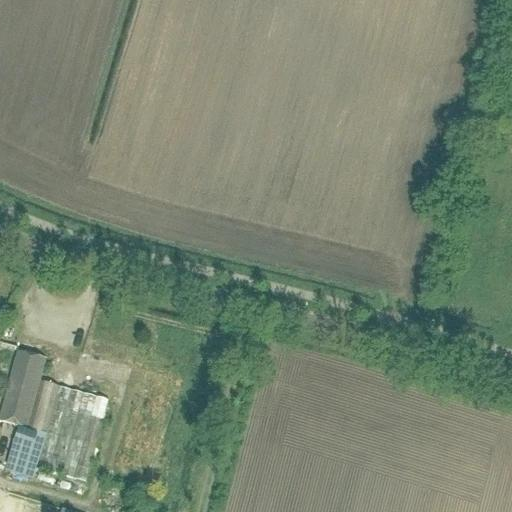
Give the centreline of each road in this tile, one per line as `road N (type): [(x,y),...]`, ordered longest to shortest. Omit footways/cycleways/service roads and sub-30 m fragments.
road 1 (tertiary): [(511,383),(86,267),(0,233)]
road 2 (track): [(201,511),(252,310)]
